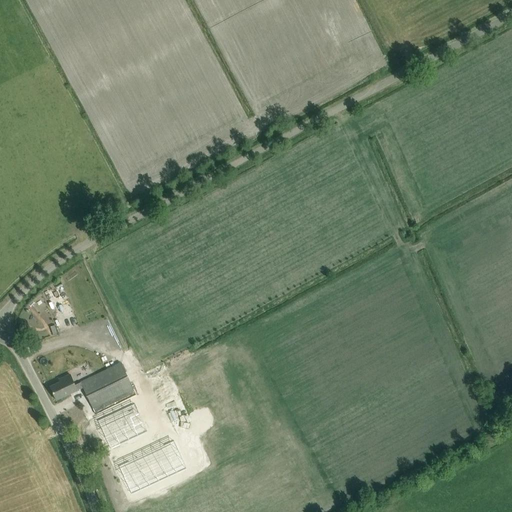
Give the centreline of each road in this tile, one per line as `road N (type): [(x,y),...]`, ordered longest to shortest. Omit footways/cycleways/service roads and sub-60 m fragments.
road 1 (unclassified): [(0,317),(79,247),(511,14)]
road 2 (unclassified): [(98,511),(0,333)]
